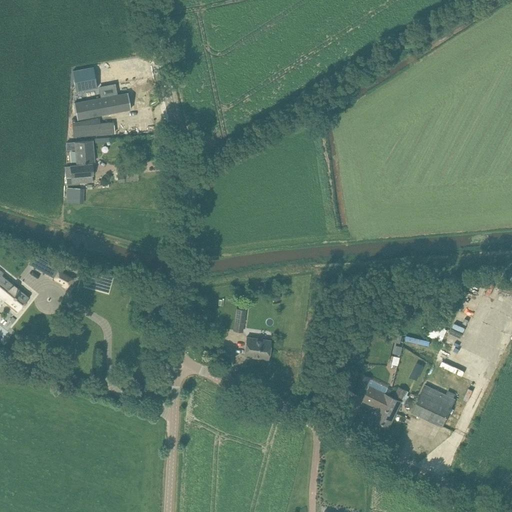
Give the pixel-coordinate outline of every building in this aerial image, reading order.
[(93,67),(72,70),(76,92),(97,88),(93,67)] [(101,99),(74,104),(76,119),(99,115),(120,111),(130,109),(127,94),(117,95),(115,84),(99,87),(101,99)] [(100,123),(72,125),(73,136),(104,134),(114,133),(113,122),(103,123),(100,123)] [(94,162),(92,140),(75,142),(76,163),(94,162)] [(92,164),(65,166),(66,178),(67,183),(92,181),(92,175),(93,175),(92,164)] [(34,254),(28,264),(54,278),(59,269),(34,254)] [(59,269),(54,278),(63,283),(62,285),(66,288),(67,286),(70,288),(72,283),(75,279),(75,278),(59,269)] [(0,299),(16,312),(29,295),(18,287),(18,288),(14,285),(16,283),(0,271),(0,299)] [(168,292),(157,291),(156,311),(167,312),(168,292)] [(233,330),(242,332),(245,310),(236,309),(233,330)] [(453,310),(450,315),(473,329),(476,324),(453,310)] [(435,316),(426,335),(441,342),(446,330),(444,329),(448,322),(435,316)] [(296,333),(280,331),(277,355),(293,357),(296,333)] [(252,357),(268,359),(271,340),(246,337),(244,354),(252,355),(252,357)] [(394,345),(392,353),(401,355),(402,347),(394,345)] [(393,356),(391,364),(398,366),(400,358),(393,356)] [(416,363),(412,370),(420,373),(423,366),(416,363)] [(427,380),(439,384),(445,368),(433,364),(427,380)] [(442,426),(455,399),(425,385),(412,412),(442,426)] [(375,420),(389,427),(407,390),(400,386),(394,398),(389,396),(391,391),(387,389),(385,394),(370,387),(363,400),(381,409),(375,420)]
